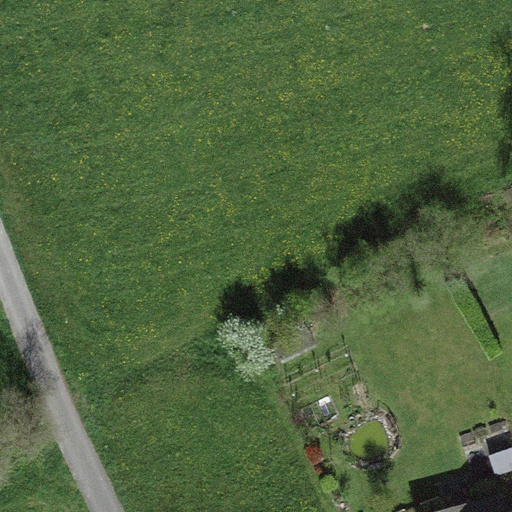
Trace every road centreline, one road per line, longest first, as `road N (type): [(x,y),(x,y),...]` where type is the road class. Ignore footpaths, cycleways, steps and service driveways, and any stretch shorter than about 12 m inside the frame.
road 1 (track): [(44,390),(99,511)]
road 2 (track): [(44,390),(0,274)]
